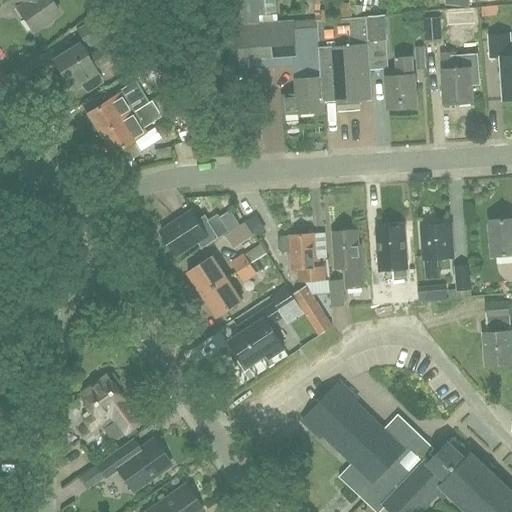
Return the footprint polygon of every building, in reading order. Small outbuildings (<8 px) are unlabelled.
[(58,13),(49,0),(13,0),(18,7),(16,8),(32,31),(58,13)] [(233,0),(235,19),(240,18),(261,17),(258,0),(233,0)] [(276,0),(258,0),(261,17),(277,15),(278,15),(276,0)] [(149,34),(147,28),(150,26),(134,3),(115,16),(131,39),(133,38),(139,41),(149,34)] [(240,18),(235,19),(236,27),(278,24),(277,15),(261,17),(240,18)] [(386,16),(367,17),(368,42),(372,42),(388,41),(386,16)] [(278,24),(236,27),(239,59),(295,55),(294,38),(319,36),(321,70),(322,77),(296,79),(297,95),(282,96),(284,114),(299,113),(325,111),(324,102),(337,101),(341,101),(342,107),(357,106),(357,99),(361,99),(373,98),(368,42),(367,17),(278,24)] [(425,43),(443,42),(440,17),(423,18),(425,43)] [(96,18),(75,31),(86,48),(99,40),(107,35),(96,18)] [(503,100),(511,99),(511,55),(511,56),(510,34),(488,36),(490,58),(500,57),(503,100)] [(102,84),(97,75),(93,69),(112,58),(105,48),(87,59),(78,45),(53,60),(71,90),(80,85),(87,93),(102,84)] [(455,52),(441,53),(442,69),(441,69),(444,104),(473,102),(472,86),(479,86),(476,54),(455,55),(455,52)] [(388,109),(417,106),(414,75),(413,75),(411,57),(396,59),(397,76),(385,77),(388,109)] [(166,94),(173,104),(200,87),(193,77),(166,94)] [(99,108),(87,115),(98,133),(130,113),(130,114),(141,107),(130,89),(109,102),(104,94),(94,100),(99,108)] [(163,122),(176,118),(168,98),(156,102),(163,122)] [(130,113),(98,133),(111,154),(116,150),(132,140),(143,134),(138,126),(157,114),(149,102),(141,107),(130,114),(130,113)] [(212,243),(229,232),(218,214),(208,221),(205,217),(199,221),(192,212),(162,231),(178,256),(198,243),(202,250),(212,243)] [(511,218),(490,220),(493,257),(511,255),(511,218)] [(245,222),(225,235),(233,249),(254,235),(245,222)] [(451,224),(423,226),(426,278),(438,277),(437,259),(454,258),(451,224)] [(409,295),(408,282),(406,268),(407,268),(404,226),(376,229),(379,270),(380,270),(381,281),(384,281),(384,284),(394,283),(395,296),(409,295)] [(347,289),(364,288),(361,244),(358,244),(357,230),(334,231),(336,269),(346,268),(347,289)] [(325,280),(325,279),(326,279),(325,265),(320,266),(319,257),(315,257),(314,233),(291,235),(291,236),(283,236),(279,240),(280,248),(283,251),(292,251),(293,269),(299,268),(300,276),(303,276),(303,282),(325,280)] [(244,253),(231,261),(238,272),(251,264),(245,255),(244,253)] [(251,264),(238,272),(244,283),(257,275),(262,283),(279,272),(267,254),(266,255),(251,264)] [(203,294),(228,278),(214,255),(188,271),(203,294)] [(469,264),(456,266),(458,290),(471,289),(469,264)] [(243,301),(228,278),(203,294),(218,318),(243,301)] [(331,307),(345,306),(343,279),(329,281),(331,307)] [(293,295),(319,335),(332,327),(306,286),(293,295)] [(282,318),(299,307),(286,288),(269,299),(282,318)] [(488,365),(511,363),(511,352),(511,339),(510,339),(509,323),(510,323),(509,302),(487,304),(488,317),(492,317),(493,333),(486,333),(488,365)] [(269,326),(281,318),(273,306),(256,317),(260,324),(233,341),(239,351),(234,354),(246,372),(264,361),(262,357),(268,354),(271,358),(284,350),(269,326)] [(112,442),(139,423),(123,401),(124,400),(116,389),(121,385),(112,374),(108,377),(107,376),(80,395),(93,414),(84,421),(90,431),(104,421),(100,417),(108,411),(115,421),(104,430),(112,442)] [(461,448),(457,453),(448,444),(435,458),(430,454),(434,449),(398,415),(383,430),(353,402),(357,398),(340,382),(302,421),(320,438),(323,435),(353,463),(339,477),(375,511),(381,511),(387,506),(392,511),(418,511),(437,493),(442,498),(448,492),(468,511),(511,511),(511,494),(491,475),(496,470),(487,462),(485,465),(483,463),(481,466),(471,456),(470,457),(461,448)] [(118,469),(134,492),(172,465),(164,454),(166,450),(161,443),(156,443),(153,439),(129,456),(123,446),(96,464),(106,477),(118,469)] [(202,511),(204,511),(185,485),(146,511),(202,511)]
